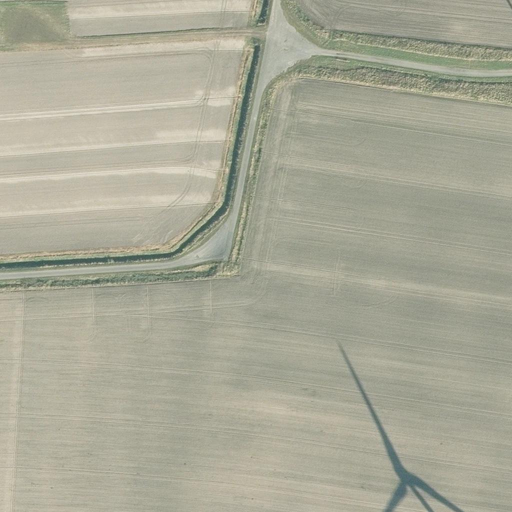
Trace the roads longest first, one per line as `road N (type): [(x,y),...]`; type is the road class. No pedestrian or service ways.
road 1 (unclassified): [(270,45),(227,262),(0,277)]
road 2 (track): [(27,21),(31,46),(273,28)]
road 3 (unclassified): [(270,45),(511,74)]
